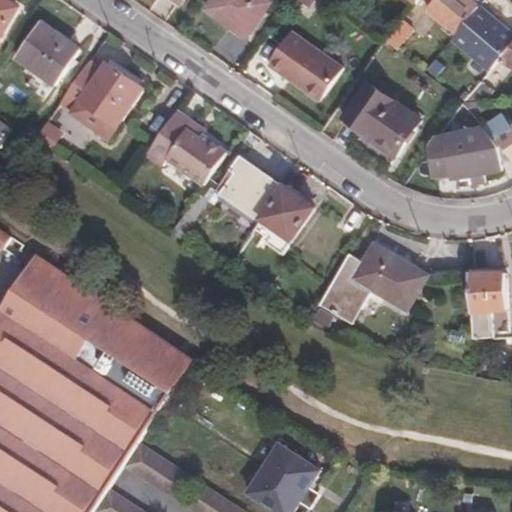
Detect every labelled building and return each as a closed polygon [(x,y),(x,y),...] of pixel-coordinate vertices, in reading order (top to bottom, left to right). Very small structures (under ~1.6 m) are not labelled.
[(3,0),(0,0),(0,28),(15,6),(3,0)] [(216,0),(208,11),(242,39),(270,4),(264,0),(216,0)] [(442,0),(431,14),(458,40),(456,44),(494,76),(499,69),(511,75),(511,38),(494,22),(496,19),(485,9),(487,8),(477,0),(442,0)] [(46,23),(20,59),(59,85),(85,50),(46,23)] [(415,32),(406,23),(389,43),(399,52),(415,32)] [(346,66),(293,30),(270,63),(322,100),(346,66)] [(87,100),(119,123),(146,85),(113,62),(106,73),(87,100)] [(92,63),(73,91),(87,100),(106,73),(92,63)] [(438,64),(428,75),(435,81),(445,70),(438,64)] [(146,85),(119,123),(111,135),(114,137),(150,88),(146,85)] [(375,85),(349,120),(401,159),(426,124),(375,85)] [(484,87),(468,106),(494,103),(488,97),(492,93),(484,87)] [(73,91),(65,103),(78,112),(87,100),(73,91)] [(78,112),(111,135),(119,123),(87,100),(78,112)] [(195,130),(199,126),(189,118),(180,112),(149,158),(164,168),(168,162),(206,187),(211,181),(229,155),(208,139),(195,130)] [(511,116),(491,128),(495,133),(511,149),(511,116)] [(195,130),(208,139),(211,134),(199,126),(195,130)] [(48,127),(35,146),(48,154),(61,136),(48,127)] [(489,128),(443,140),(436,151),(443,179),(462,175),(463,180),(486,174),(490,173),(511,168),(505,147),(489,128)] [(265,225),(288,191),(277,183),(242,158),(221,189),(219,193),(254,218),(265,225)] [(198,199),(209,207),(219,193),(221,189),(211,181),(206,187),(198,199)] [(288,191),(265,225),(261,232),(272,241),(270,245),(288,259),(319,210),(305,200),(308,197),(293,185),(288,191)] [(198,199),(193,207),(204,214),(209,207),(198,199)] [(193,207),(170,238),(181,246),(204,214),(193,207)] [(32,266),(0,245),(0,316),(3,311),(15,292),(32,266)] [(380,294),(402,308),(413,315),(435,277),(383,245),(371,262),(358,253),(324,305),(358,327),(380,294)] [(32,266),(15,292),(94,343),(177,397),(198,362),(39,256),(32,266)] [(472,268),(474,342),(492,342),(493,336),(508,336),(507,276),(489,275),(489,269),(472,268)] [(83,363),(94,343),(15,292),(3,311),(83,363)] [(0,511),(96,511),(98,511),(111,489),(119,478),(127,464),(141,443),(160,413),(83,363),(3,311),(0,316),(0,511)] [(323,314),(314,327),(327,335),(336,322),(323,314)] [(195,479),(141,443),(127,464),(181,501),(195,479)] [(282,445),(250,494),(276,511),(295,511),(301,504),(306,497),(311,489),(322,472),(282,445)] [(244,511),(206,486),(192,508),(198,511),(244,511)] [(144,511),(111,489),(98,511),(99,511),(144,511)] [(311,489),(306,497),(316,504),(322,496),(311,489)] [(306,497),(301,504),(312,511),(316,504),(306,497)]
